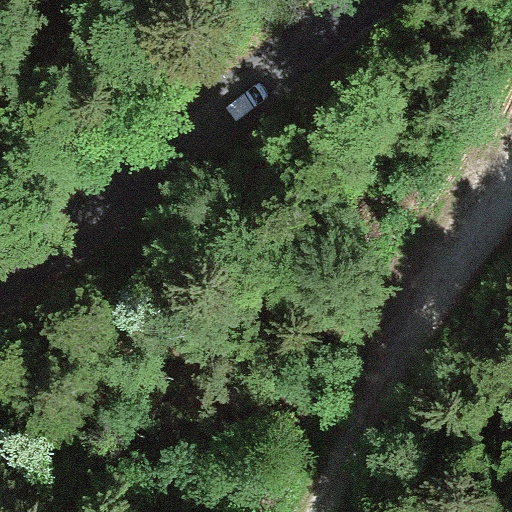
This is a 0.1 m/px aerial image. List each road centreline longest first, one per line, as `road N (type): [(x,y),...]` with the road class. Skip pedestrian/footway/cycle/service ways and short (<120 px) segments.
road 1 (tertiary): [(370,0),(0,279)]
road 2 (track): [(511,196),(382,395),(318,511)]
